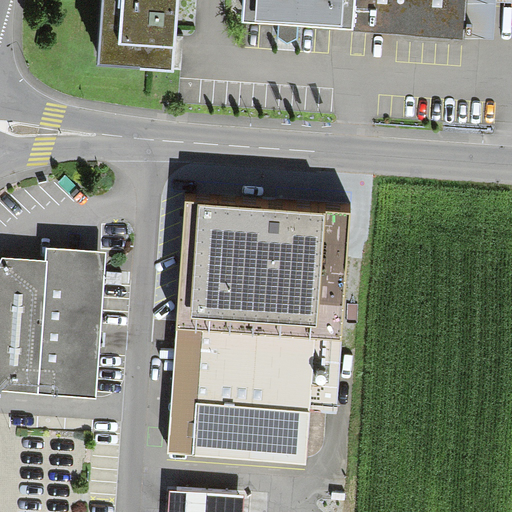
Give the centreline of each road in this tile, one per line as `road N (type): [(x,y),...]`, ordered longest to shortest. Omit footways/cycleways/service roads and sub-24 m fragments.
road 1 (unclassified): [(511,165),(157,140)]
road 2 (unclassified): [(157,140),(0,99)]
road 3 (unclassified): [(23,151),(157,140)]
